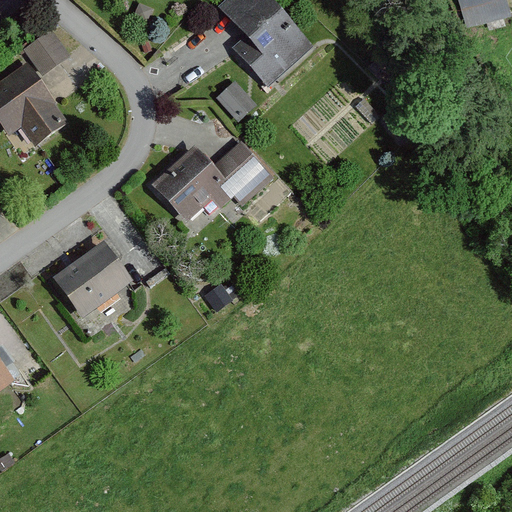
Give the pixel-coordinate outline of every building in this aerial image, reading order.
[(272,0),(221,0),(216,5),(243,35),(231,46),(266,84),(312,43),(272,0)] [(460,0),(464,19),(509,11),(506,0),(460,0)] [(50,28),(25,46),(44,73),(69,55),(50,28)] [(30,62),(0,83),(0,116),(9,129),(25,118),(41,141),(71,119),(30,62)] [(235,78),(217,94),(239,119),(257,103),(235,78)] [(200,143),(151,185),(187,226),(229,190),(242,205),(274,177),(240,139),(215,160),(200,143)] [(108,244),(57,279),(83,318),(135,283),(108,244)] [(0,358),(0,392),(16,381),(0,358)]
